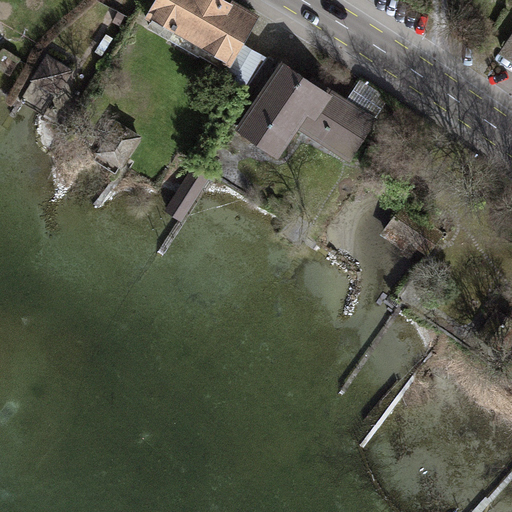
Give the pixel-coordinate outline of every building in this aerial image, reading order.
[(254,14),(227,0),(158,0),(142,30),(222,72),(254,14)] [(511,32),(499,53),(511,61),(511,32)] [(74,67),(47,52),(32,79),(58,94),(74,67)] [(384,131),(284,61),(235,130),(273,157),(291,131),(354,174),(384,131)] [(141,132),(117,119),(100,150),(124,163),(141,132)] [(205,179),(189,169),(162,212),(178,222),(205,179)] [(396,208),(380,233),(415,258),(425,264),(446,233),(400,202),(396,208)]
